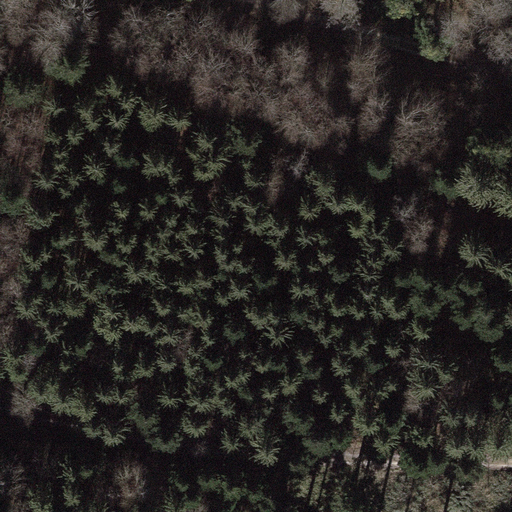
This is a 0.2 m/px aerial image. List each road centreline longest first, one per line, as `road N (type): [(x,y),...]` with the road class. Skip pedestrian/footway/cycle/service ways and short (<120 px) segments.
road 1 (track): [(511,460),(284,451),(0,402)]
road 2 (track): [(256,0),(450,53),(511,61)]
